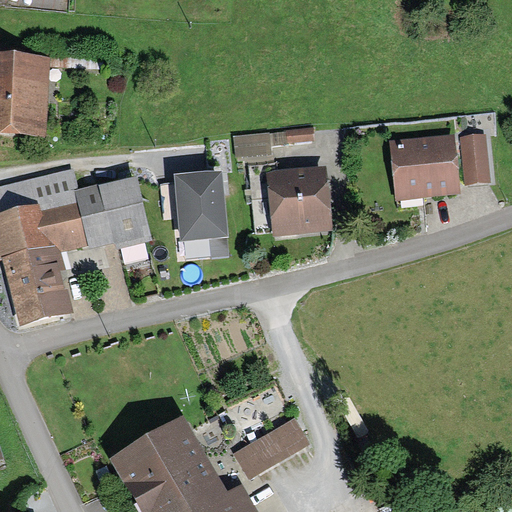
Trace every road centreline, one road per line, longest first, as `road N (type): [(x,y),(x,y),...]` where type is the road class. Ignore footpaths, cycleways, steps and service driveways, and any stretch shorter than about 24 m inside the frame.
road 1 (residential): [(0,352),(348,265),(511,213)]
road 2 (residential): [(67,511),(0,353)]
